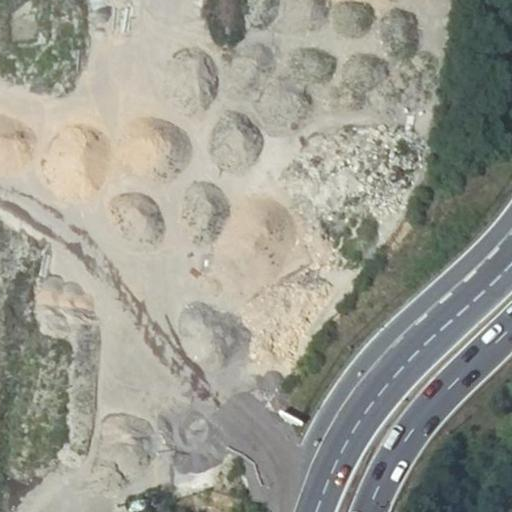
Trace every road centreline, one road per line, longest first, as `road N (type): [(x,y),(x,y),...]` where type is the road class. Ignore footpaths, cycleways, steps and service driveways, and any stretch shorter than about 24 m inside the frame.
road 1 (secondary): [(511,245),(360,398),(324,454),(301,511)]
road 2 (secondary): [(363,511),(376,472),(511,325)]
